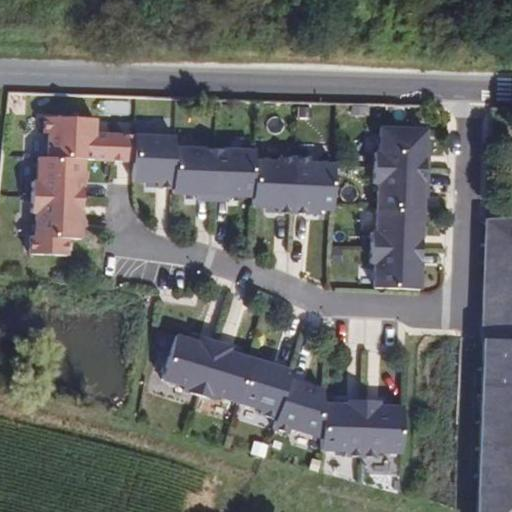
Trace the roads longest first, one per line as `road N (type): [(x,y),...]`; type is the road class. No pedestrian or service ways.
road 1 (residential): [(116,190),(122,238),(212,259),(320,303),(457,309),(464,88)]
road 2 (tertiary): [(0,75),(464,88)]
